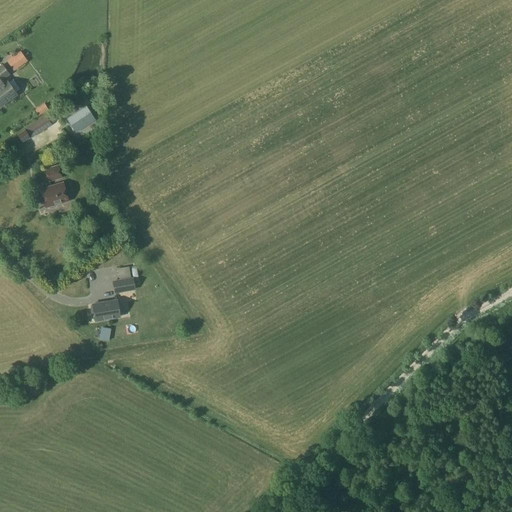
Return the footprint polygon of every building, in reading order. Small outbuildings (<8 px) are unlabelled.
[(26,59),(21,51),(7,61),(13,69),(26,59)] [(6,82),(3,78),(9,74),(2,65),(0,66),(0,106),(17,94),(7,81),(6,82)] [(85,105),(66,117),(76,131),(94,119),(85,105)] [(45,117),(36,123),(41,131),(50,125),(45,117)] [(23,142),(30,138),(25,130),(18,134),(23,142)] [(48,181),(61,177),(58,166),(45,170),(48,181)] [(64,187),(63,183),(41,189),(46,207),(50,206),(50,208),(56,207),(56,204),(68,201),(67,196),(69,196),(67,187),(64,187)] [(115,292),(134,289),(133,278),(113,282),(115,292)] [(120,317),(117,300),(93,304),(93,306),(91,306),(92,313),(94,313),(95,321),(120,317)]
